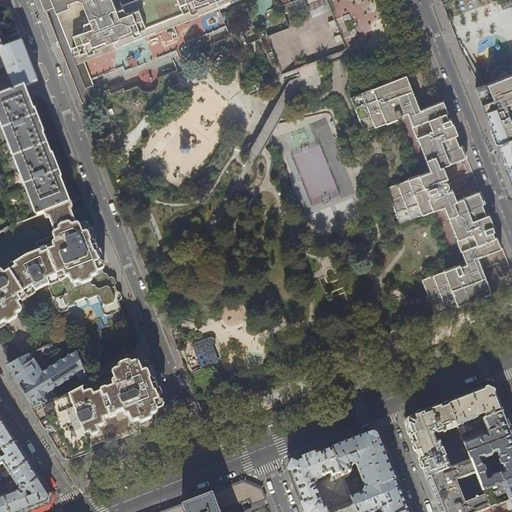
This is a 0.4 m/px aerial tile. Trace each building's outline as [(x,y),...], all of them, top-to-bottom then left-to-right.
[(134,0),(123,5),(121,0),(40,0),(44,9),(46,12),(50,11),(54,9),(66,38),(72,54),(80,51),(81,55),(114,42),(116,49),(176,25),(240,0),(134,0)] [(0,50),(22,42),(16,27),(9,9),(0,5),(0,50)] [(0,96),(24,87),(37,82),(29,61),(22,42),(0,50),(0,96)] [(81,55),(80,51),(72,54),(80,74),(87,92),(89,93),(90,93),(91,93),(93,92),(94,91),(94,90),(94,89),(94,87),(91,80),(84,61),(81,55)] [(475,88),(479,98),(488,120),(495,139),(497,144),(511,137),(511,59),(505,59),(498,59),(495,60),(491,63),(489,65),(486,69),(485,74),(485,77),(487,85),(485,86),(485,85),(475,88)] [(458,147),(450,124),(451,123),(449,119),(448,119),(446,116),(445,113),(447,112),(443,101),(418,110),(405,75),(393,80),(394,82),(361,94),(360,92),(350,96),(363,131),(374,127),(373,125),(395,117),(396,119),(400,117),(400,115),(406,113),(412,126),(410,127),(415,138),(418,137),(427,159),(425,160),(429,172),(419,176),(419,178),(396,187),(396,185),(385,188),(399,223),(409,220),(409,218),(431,209),(432,211),(443,206),(448,218),(449,218),(458,240),(455,241),(460,252),(461,252),(466,265),(459,268),(458,266),(454,268),(455,270),(433,278),(432,276),(421,281),(434,315),(440,313),(445,311),(445,309),(478,296),(479,298),(490,293),(485,279),(484,277),(483,274),(481,271),(477,259),(501,250),(497,239),(494,239),(493,236),(492,233),(494,232),(492,227),(490,228),(482,205),(483,204),(479,193),(474,195),(455,202),(451,190),(445,192),(445,190),(447,189),(447,187),(447,186),(447,184),(446,183),(445,182),(443,182),(442,182),(441,180),(446,179),(442,167),(465,158),(460,146),(458,147)] [(24,87),(0,96),(0,122),(37,216),(43,214),(69,203),(62,185),(59,179),(61,178),(52,156),(51,156),(48,149),(41,131),(42,131),(33,108),(32,109),(24,87)] [(278,92),(268,119),(275,122),(286,95),(278,92)] [(511,137),(497,144),(501,153),(507,168),(511,165),(511,137)] [(69,203),(43,214),(46,219),(48,220),(49,220),(55,234),(53,234),(53,237),(53,238),(37,244),(40,251),(26,256),(14,264),(13,264),(2,271),(1,270),(0,269),(0,327),(0,329),(17,317),(18,315),(17,314),(21,311),(22,308),(18,302),(42,287),(42,288),(49,285),(52,286),(51,288),(54,297),(58,299),(57,302),(60,311),(63,313),(68,311),(69,307),(74,306),(75,303),(84,299),(87,300),(96,297),(100,298),(102,305),(101,308),(104,315),(108,317),(119,312),(121,309),(118,301),(121,300),(122,297),(120,292),(117,292),(116,290),(114,286),(116,283),(114,278),(111,277),(109,278),(108,275),(104,274),(103,270),(104,270),(105,267),(103,263),(100,262),(97,253),(98,250),(95,243),(92,242),(88,232),(90,229),(89,226),(86,224),(80,227),(80,226),(77,225),(76,225),(71,211),(72,211),(73,209),(71,203),(69,203)] [(511,273),(503,249),(501,250),(477,259),(481,271),(490,268),(498,265),(504,278),(511,275),(511,273)] [(215,365),(208,349),(212,347),(214,346),(215,345),(215,343),(215,341),(213,339),(212,338),(211,338),(193,345),(203,370),(215,365)] [(19,385),(33,408),(57,399),(52,390),(76,374),(80,380),(86,376),(76,352),(42,374),(33,361),(40,357),(41,358),(61,348),(58,340),(13,364),(7,367),(19,385)] [(82,387),(68,395),(81,428),(90,451),(132,435),(134,430),(131,422),(133,423),(138,421),(140,423),(141,424),(152,419),(153,418),(152,416),(156,414),(157,411),(157,410),(162,408),(164,404),(163,401),(159,400),(156,391),(157,388),(155,381),(152,380),(148,370),(149,367),(148,364),(145,362),(139,365),(139,364),(136,363),(132,364),(132,363),(129,362),(119,366),(118,368),(118,369),(113,371),(112,374),(115,381),(113,381),(112,384),(114,387),(94,395),(93,391),(91,391),(84,393),(82,387)] [(220,365),(213,368),(217,377),(224,374),(220,365)] [(467,395),(448,403),(456,425),(457,427),(464,424),(465,427),(471,425),(470,422),(478,419),(479,415),(484,414),(486,419),(503,412),(494,391),(487,388),(467,395)] [(68,395),(57,399),(33,408),(39,417),(64,456),(67,457),(71,458),(87,452),(90,451),(81,428),(68,395)] [(445,429),(456,425),(448,403),(428,411),(408,418),(405,425),(409,433),(421,465),(426,479),(438,474),(447,471),(471,462),(468,455),(468,453),(447,461),(439,439),(436,440),(433,432),(435,431),(436,432),(443,430),(443,431),(446,431),(445,429)] [(503,412),(486,419),(483,420),(485,425),(482,426),(484,430),(486,429),(490,439),(488,439),(483,436),(464,444),(468,453),(468,455),(511,436),(507,425),(503,412)] [(10,432),(4,423),(0,425),(0,452),(16,443),(10,432)] [(331,448),(346,486),(351,485),(347,476),(344,473),(343,471),(349,469),(350,468),(349,465),(351,464),(352,466),(356,465),(364,484),(361,491),(350,496),(354,506),(398,489),(387,460),(377,436),(374,435),(371,433),(343,444),(331,448)] [(511,480),(511,436),(468,455),(471,462),(476,475),(483,492),(511,480)] [(23,452),(16,443),(0,452),(0,464),(2,464),(4,467),(3,467),(4,469),(5,469),(7,471),(4,472),(6,476),(29,462),(23,452)] [(331,448),(326,450),(309,457),(292,463),(290,467),(289,470),(305,511),(339,511),(354,506),(350,496),(346,486),(331,448)] [(37,476),(29,462),(6,476),(0,480),(0,482),(1,484),(11,478),(13,482),(11,483),(11,485),(13,488),(15,489),(17,487),(20,488),(19,489),(18,489),(18,490),(18,491),(18,492),(15,491),(2,496),(8,511),(25,511),(31,510),(48,503),(51,496),(37,476)] [(471,462),(447,471),(448,475),(447,478),(441,480),(438,474),(426,479),(435,500),(439,511),(466,511),(468,511),(467,511),(480,511),(483,511),(489,509),(484,496),(465,504),(457,482),(476,475),(471,462)] [(511,480),(483,492),(484,496),(489,509),(511,499),(511,480)] [(220,511),(219,510),(250,497),(253,504),(266,499),(262,490),(243,482),(213,494),(198,500),(183,506),(165,511),(220,511)] [(407,511),(402,499),(398,489),(354,506),(356,511),(375,511),(374,508),(377,507),(378,511),(407,511)] [(0,511),(8,511),(2,496),(0,496),(0,511)] [(511,511),(511,499),(489,509),(483,511),(482,511),(506,511),(508,511),(508,510),(511,509),(511,511)]
